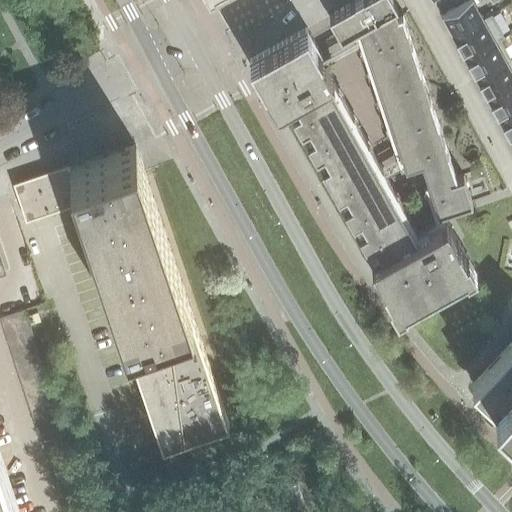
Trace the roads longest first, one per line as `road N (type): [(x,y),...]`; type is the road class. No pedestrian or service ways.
road 1 (tertiary): [(496,511),(360,345),(189,41)]
road 2 (tertiary): [(156,60),(307,332),(444,511)]
road 3 (residential): [(412,0),(511,176)]
road 4 (residential): [(0,145),(156,60)]
